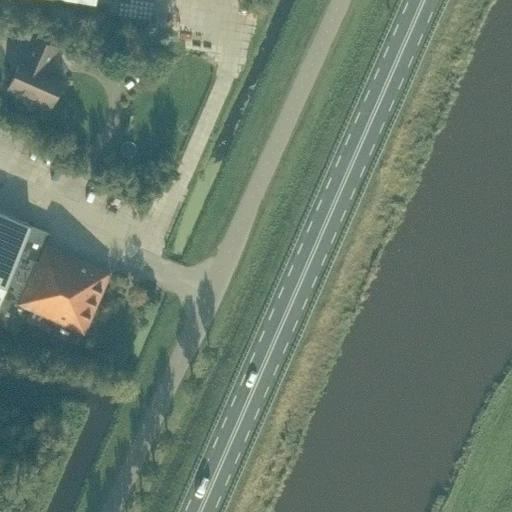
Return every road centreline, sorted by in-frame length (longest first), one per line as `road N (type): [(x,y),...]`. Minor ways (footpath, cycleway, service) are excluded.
road 1 (unclassified): [(110,511),(341,0)]
road 2 (primary): [(199,511),(424,0)]
